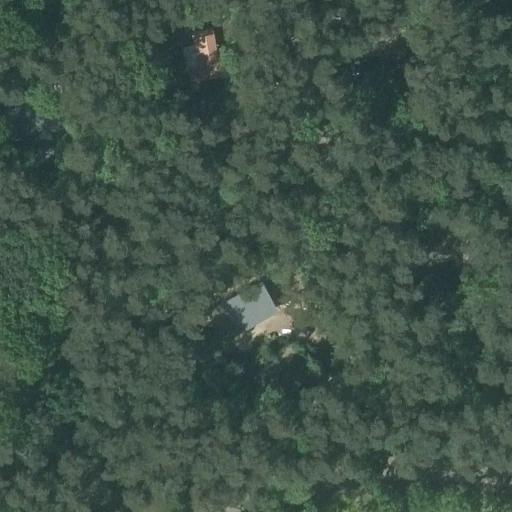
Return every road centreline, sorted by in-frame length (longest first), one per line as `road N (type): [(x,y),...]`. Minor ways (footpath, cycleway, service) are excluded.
road 1 (track): [(277,0),(318,118),(374,393),(399,471)]
road 2 (unclassified): [(234,511),(399,471),(511,480)]
